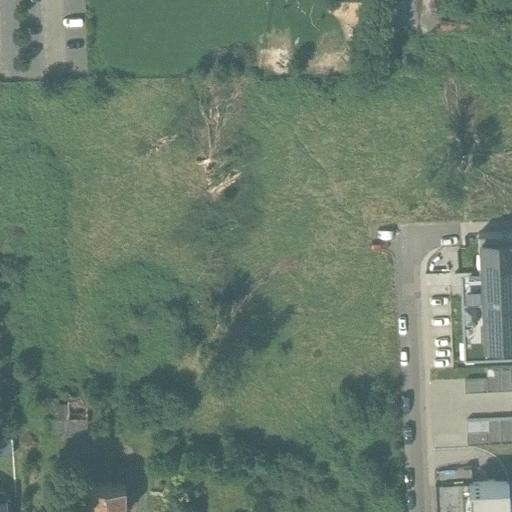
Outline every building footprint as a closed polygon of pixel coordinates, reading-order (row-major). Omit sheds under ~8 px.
[(511,234),(479,235),(480,272),(460,272),(463,349),(511,347),(511,234)] [(485,381),(464,382),(464,394),(511,392),(511,369),(485,371),(485,381)] [(67,396),(66,404),(58,404),(58,398),(45,398),(45,419),(46,419),(46,422),(37,422),(37,435),(86,436),(86,397),(67,396)] [(511,419),(466,422),(467,445),(511,443),(511,419)] [(11,439),(0,440),(0,456),(13,455),(11,439)] [(469,511),(511,511),(511,504),(509,505),(508,485),(469,487),(469,511)] [(123,511),(124,486),(86,486),(86,504),(81,504),(80,511),(123,511)]
